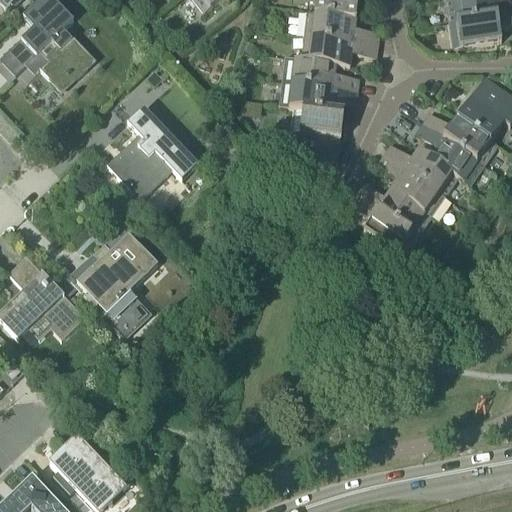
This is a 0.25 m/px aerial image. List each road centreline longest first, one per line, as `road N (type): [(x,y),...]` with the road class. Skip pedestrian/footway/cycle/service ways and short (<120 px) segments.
road 1 (secondary): [(304,511),(386,485),(511,463)]
road 2 (residential): [(344,185),(406,68)]
